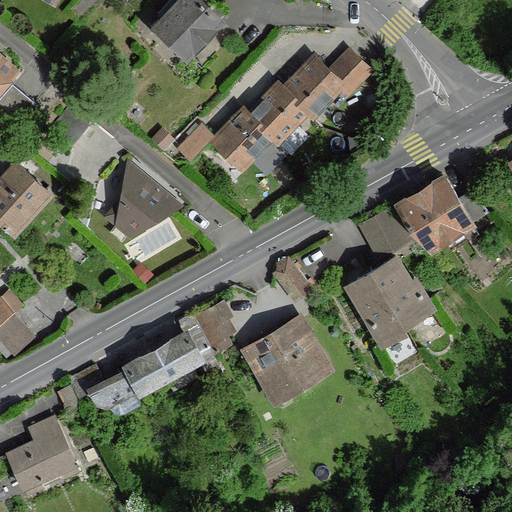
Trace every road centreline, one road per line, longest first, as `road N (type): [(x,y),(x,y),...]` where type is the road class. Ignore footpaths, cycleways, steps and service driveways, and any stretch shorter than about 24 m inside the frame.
road 1 (tertiary): [(465,132),(0,390)]
road 2 (tertiary): [(366,0),(413,47),(465,132)]
